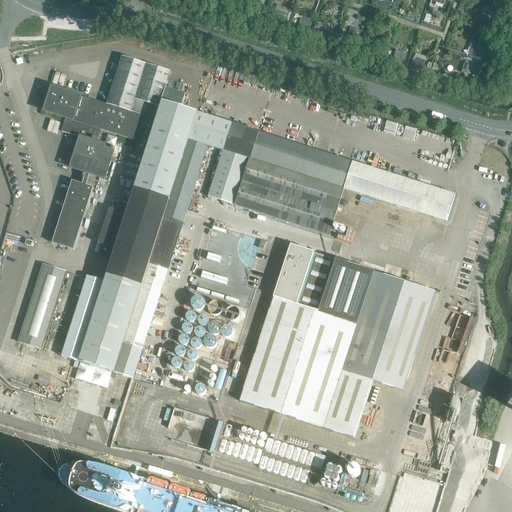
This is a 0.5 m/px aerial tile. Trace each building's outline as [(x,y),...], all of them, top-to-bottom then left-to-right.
[(264,6),(260,5),(260,7),(253,5),(250,14),(260,17),(264,6)] [(491,19),(494,9),(485,6),(484,10),(486,10),(484,17),(491,19)] [(275,9),(272,17),(286,22),(289,14),(275,9)] [(312,23),(308,21),(307,23),(301,21),(298,29),(308,33),(312,23)] [(326,38),(329,29),(326,28),(325,29),(318,27),(316,34),(326,38)] [(349,35),(347,42),(356,45),(358,38),(349,35)] [(378,44),(368,40),(365,46),(368,47),(367,49),(369,50),(370,48),(376,51),(378,44)] [(473,43),(472,47),(473,47),(471,54),(476,56),(477,54),(478,55),(481,46),(473,43)] [(395,53),(393,60),(403,63),(406,55),(403,54),(402,55),(395,53)] [(145,117),(148,105),(161,109),(163,102),(161,102),(170,72),(122,57),(107,105),(145,117)] [(425,61),(421,60),(420,62),(414,59),(411,69),(416,70),(417,68),(422,70),(425,61)] [(475,64),(468,62),(464,73),(465,73),(464,74),(465,75),(465,74),(471,76),(475,64)] [(107,105),(81,97),(52,88),(44,112),(66,119),(62,132),(81,138),(97,143),(101,130),(137,142),(145,117),(107,105)] [(170,199),(188,141),(197,113),(163,102),(161,109),(146,157),(136,188),(170,199)] [(146,157),(161,109),(148,105),(145,117),(137,142),(133,153),(146,157)] [(232,124),(197,113),(188,141),(208,147),(223,152),(232,124)] [(249,160),(258,132),(232,124),(223,152),(249,160)] [(353,163),(340,159),(258,132),(249,160),(344,189),(353,163)] [(81,138),(78,148),(71,168),(105,179),(114,149),(97,143),(81,138)] [(184,222),(208,147),(188,141),(170,199),(164,216),(184,222)] [(223,152),(219,166),(209,198),(235,206),(249,160),(223,152)] [(235,206),(329,236),(344,189),(249,160),(235,206)] [(455,195),(353,163),(344,189),(446,222),(455,195)] [(52,243),(63,247),(74,250),(94,188),(72,181),(52,243)] [(136,188),(130,206),(113,258),(108,274),(143,285),(149,264),(168,270),(184,222),(164,216),(170,199),(136,188)] [(110,209),(99,244),(102,245),(100,253),(113,258),(130,206),(117,202),(114,210),(110,209)] [(481,211),(477,224),(486,226),(490,214),(481,211)] [(319,312),(336,260),(291,245),(274,297),(319,312)] [(379,255),(376,266),(385,268),(387,258),(379,255)] [(436,292),(388,276),(336,260),(319,312),(274,297),(240,402),(354,439),(373,382),(403,391),(436,292)] [(124,345),(143,351),(168,270),(149,264),(143,285),(124,345)] [(42,350),(66,276),(67,272),(43,265),(40,275),(19,342),(42,350)] [(108,274),(105,283),(80,362),(115,373),(124,345),(143,285),(108,274)] [(80,362),(105,283),(88,277),(62,356),(80,362)] [(463,324),(459,323),(450,350),(462,354),(474,317),(466,315),(463,324)] [(133,379),(143,351),(124,345),(115,373),(133,379)] [(260,511),(0,432),(0,485),(88,511),(260,511)] [(302,461),(322,469),(326,458),(305,450),(302,456),(304,456),(302,461)] [(336,489),(338,484),(344,469),(330,463),(322,483),(336,489)]
